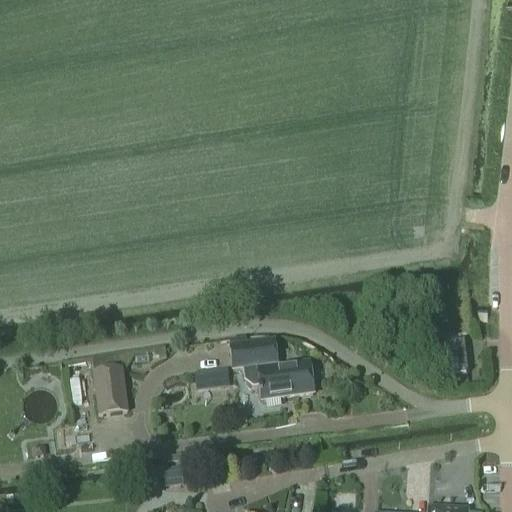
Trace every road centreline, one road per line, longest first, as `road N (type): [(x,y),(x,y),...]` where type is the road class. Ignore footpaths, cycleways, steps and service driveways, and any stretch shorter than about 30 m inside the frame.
road 1 (residential): [(506,400),(504,240),(511,177)]
road 2 (residential): [(507,440),(325,473)]
